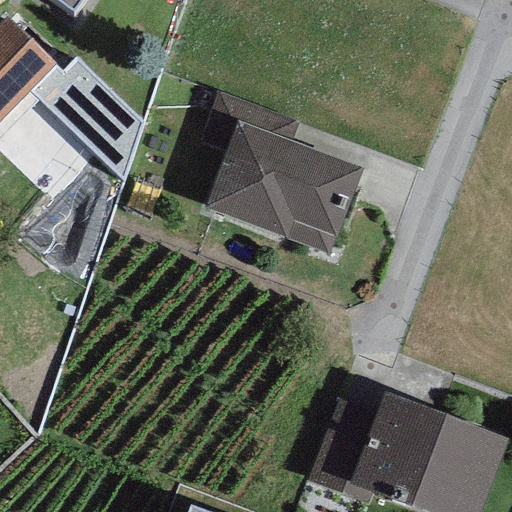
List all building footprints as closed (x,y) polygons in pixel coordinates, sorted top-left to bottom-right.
[(0,115),(56,58),(7,11),(0,18),(0,115)] [(233,118),(287,138),(293,121),(222,92),(216,90),(198,139),(222,147),(233,118)] [(287,138),(233,118),(222,147),(202,206),(329,252),(361,164),(287,138)] [(375,410),(338,396),(307,477),(366,500),(371,486),(439,511),(475,511),(505,435),(383,389),(375,410)] [(223,511),(190,499),(184,511),(223,511)]
